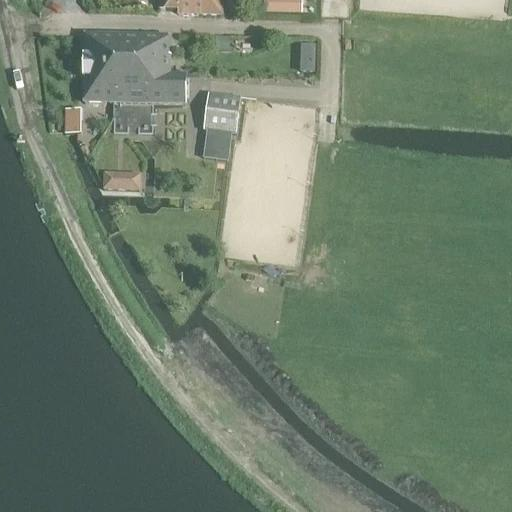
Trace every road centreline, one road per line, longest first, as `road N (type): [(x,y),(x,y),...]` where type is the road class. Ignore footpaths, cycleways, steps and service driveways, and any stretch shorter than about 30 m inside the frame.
road 1 (unknown): [(4,13),(56,28),(255,32),(307,46),(314,57),(303,85),(206,98),(196,151)]
road 2 (unclassified): [(32,142),(1,0)]
